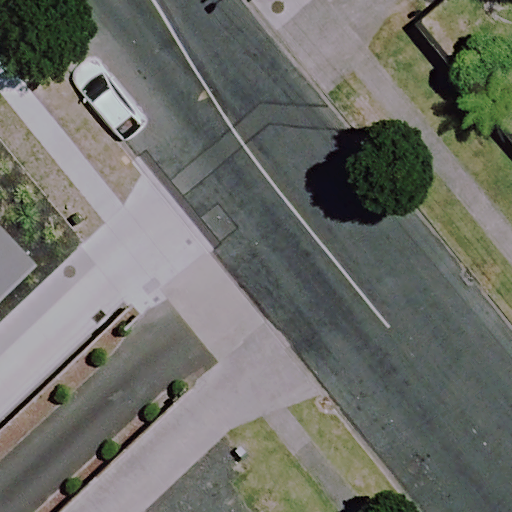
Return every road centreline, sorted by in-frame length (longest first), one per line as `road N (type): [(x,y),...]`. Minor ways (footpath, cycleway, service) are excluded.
road 1 (residential): [(511,462),(132,0)]
road 2 (unknown): [(301,206),(0,505)]
